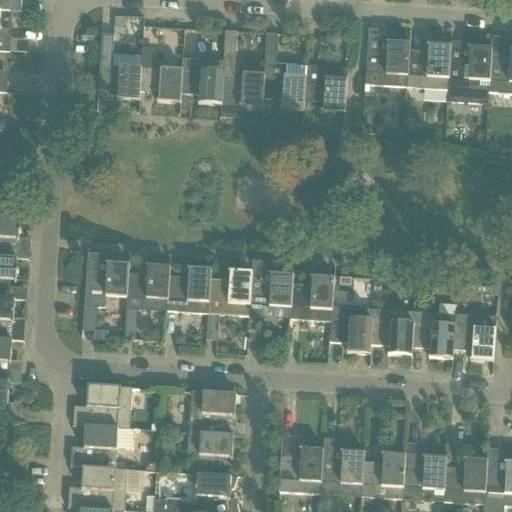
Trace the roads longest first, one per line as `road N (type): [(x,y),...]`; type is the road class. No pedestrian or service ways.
road 1 (unclassified): [(65,366),(42,341),(59,25),(78,0)]
road 2 (unclassified): [(511,395),(258,377)]
road 3 (unclassified): [(313,4),(511,11)]
road 4 (unclassified): [(258,377),(65,366)]
road 5 (unclassified): [(253,511),(258,377)]
road 6 (unclassified): [(54,493),(65,366)]
